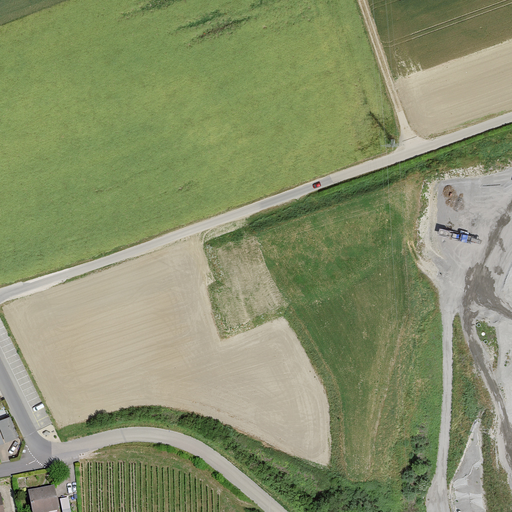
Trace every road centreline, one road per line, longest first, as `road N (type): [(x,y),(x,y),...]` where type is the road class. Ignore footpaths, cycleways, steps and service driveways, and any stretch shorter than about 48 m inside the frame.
road 1 (residential): [(511,114),(0,298)]
road 2 (residential): [(42,460),(95,440),(165,435),(201,448),(278,511)]
road 3 (track): [(411,148),(360,0)]
